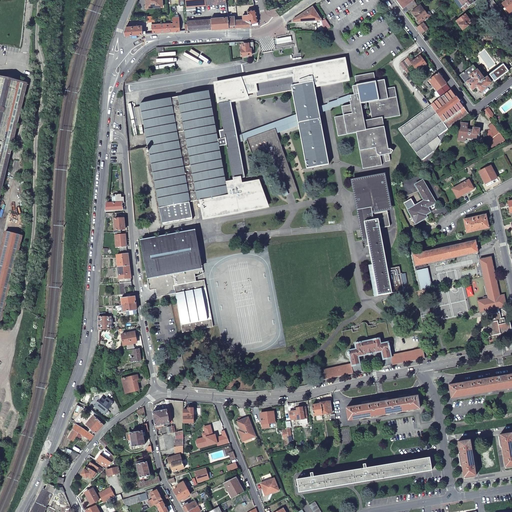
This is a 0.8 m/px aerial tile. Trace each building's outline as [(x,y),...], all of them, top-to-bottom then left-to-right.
[(406,7),(414,0),(405,0),(406,1),(400,6),(403,9),(406,7)] [(472,0),(457,0),(465,10),(474,3),(472,1),(472,0)] [(511,0),(506,0),(502,4),(509,13),(511,10),(511,0)] [(423,23),(427,20),(424,16),(426,14),(420,6),(412,12),(421,25),(423,23)] [(292,23),(322,21),(312,7),(291,21),(292,23)] [(250,24),(258,22),(255,8),(248,10),(248,13),(249,14),(250,20),(250,24)] [(494,17),(488,8),(484,11),(491,20),(494,17)] [(469,21),(465,15),(457,20),(456,21),(456,22),(462,30),(468,26),(467,26),(470,24),(469,22),(469,21)] [(212,29),(229,27),(228,22),(228,16),(211,17),(211,19),(212,29)] [(171,23),(170,23),(152,25),(152,33),(171,31),(179,31),(179,17),(172,18),(173,23),(171,24),(171,23)] [(456,21),(457,20),(455,17),(449,22),(451,25),(456,21)] [(331,27),(325,18),(322,21),(328,29),(331,27)] [(187,30),(212,29),(211,19),(187,20),(187,25),(187,30)] [(229,27),(251,26),(250,24),(250,20),(244,20),(244,19),(237,19),(237,21),(235,21),(228,22),(229,27)] [(73,21),(69,28),(74,30),(77,23),(73,21)] [(425,32),(428,29),(423,23),(421,25),(417,28),(423,36),(426,34),(425,32)] [(125,35),(146,33),(146,30),(144,30),(144,29),(142,29),(141,26),(126,27),(124,30),(125,35)] [(290,36),(275,39),(276,45),(291,42),(290,36)] [(254,49),(253,42),(248,43),(249,44),(240,45),(240,48),(241,48),(242,56),(252,55),(251,49),(253,49),(254,49)] [(411,63),(408,58),(399,64),(404,71),(413,65),(417,71),(426,64),(420,56),(411,63)] [(297,89),(314,85),(315,88),(316,87),(318,87),(343,83),(348,82),(344,61),(322,65),(314,67),(315,70),(306,73),(302,74),(301,71),(297,72),(298,75),(294,76),(297,89)] [(485,88),(491,83),(490,82),(488,80),(480,69),(477,71),(473,65),(460,75),(466,84),(467,83),(472,90),(477,86),(481,92),(485,89),(485,88)] [(503,65),(489,75),(491,77),(493,80),(494,82),(509,72),(503,65)] [(251,78),(241,79),(243,86),(246,93),(256,91),(256,86),(255,83),(294,76),(298,75),(297,72),(301,71),(302,74),(306,73),(315,70),(314,67),(305,68),(251,78)] [(340,117),(343,135),(357,133),(363,168),(366,168),(382,165),(380,156),(385,155),(386,161),(390,160),(389,154),(391,154),(392,151),(390,149),(388,150),(382,119),(400,115),(395,87),(386,89),(384,80),(376,82),(374,73),(355,77),(357,86),(353,87),(354,96),(351,96),(351,99),(351,101),(350,101),(350,106),(341,107),(343,116),(340,117)] [(444,92),(446,94),(451,90),(438,73),(428,80),(432,85),(431,86),(430,85),(428,86),(430,88),(433,87),(440,95),(444,92)] [(0,195),(27,83),(0,76),(0,195)] [(257,97),(293,90),(297,89),(294,76),(255,83),(256,86),(256,91),(257,97)] [(216,90),(219,104),(231,101),(247,98),(246,93),(243,86),(241,79),(215,84),(216,87),(216,90)] [(315,88),(314,85),(297,89),(293,90),(293,94),(297,115),(298,121),(299,125),(299,128),(307,168),(313,167),(329,164),(320,114),(319,111),(319,110),(315,88)] [(446,94),(430,105),(443,123),(464,107),(451,90),(446,94)] [(226,182),(225,176),(217,134),(216,128),(209,91),(178,97),(171,98),(140,104),(141,108),(134,109),(137,125),(144,124),(148,147),(146,148),(147,154),(149,154),(162,225),(192,219),(189,202),(195,200),(200,199),(228,195),(226,182)] [(345,99),(337,102),(320,109),(319,110),(320,114),(321,114),(330,110),(340,105),(350,101),(351,101),(351,99),(351,96),(345,99)] [(232,108),(231,101),(219,104),(222,118),(218,119),(219,127),(217,128),(216,128),(217,134),(224,132),(233,179),(235,179),(244,177),(238,143),(237,139),(237,137),(232,111),(232,108)] [(398,129),(425,165),(448,129),(443,123),(430,105),(424,109),(398,129)] [(464,107),(443,123),(448,129),(469,114),(464,107)] [(489,108),(483,112),(491,122),(495,120),(492,116),(494,114),(489,108)] [(239,136),(237,137),(237,139),(238,143),(241,142),(243,141),(246,140),(264,133),(275,129),(277,133),(299,125),(298,121),(297,115),(293,116),(239,136)] [(338,136),(343,135),(340,117),(334,118),(338,136)] [(465,138),(472,139),(472,142),(476,143),(477,143),(477,142),(478,142),(478,141),(479,141),(479,140),(480,136),(478,136),(479,129),(473,128),(473,131),(467,130),(468,124),(464,123),(461,125),(459,139),(460,141),(465,142),(465,138)] [(495,136),(500,134),(492,124),(489,127),(490,129),(495,136)] [(268,150),(282,187),(285,196),(286,195),(288,195),(293,193),(298,191),(291,172),(291,171),(290,169),(283,150),(283,149),(282,148),(278,137),(277,133),(276,131),(275,129),(264,133),(246,140),(250,150),(251,151),(251,152),(253,156),(268,150)] [(491,139),(495,136),(490,129),(486,132),(491,139)] [(504,139),(500,134),(495,136),(491,139),(488,141),(493,148),(504,139)] [(499,181),(491,166),(479,173),(487,186),(493,183),(496,181),(497,182),(499,181)] [(366,231),(380,228),(390,226),(387,211),(384,212),(380,191),(387,190),(384,174),(352,181),(354,194),(357,208),(358,214),(359,220),(363,237),(363,240),(367,239),(366,231)] [(236,181),(235,179),(233,179),(233,180),(226,182),(228,195),(200,199),(204,218),(267,206),(258,182),(237,185),(236,181)] [(414,183),(417,190),(423,199),(427,207),(435,202),(422,179),(414,183)] [(474,190),(468,182),(458,188),(453,191),(458,199),(463,196),(463,197),(474,190)] [(387,190),(380,191),(384,212),(387,211),(391,210),(389,203),(387,190)] [(114,195),(115,203),(120,202),(122,201),(122,202),(123,202),(123,196),(120,196),(119,193),(114,195)] [(151,209),(148,194),(141,195),(144,210),(151,209)] [(425,214),(430,211),(427,207),(423,199),(408,208),(416,222),(426,216),(425,214)] [(115,203),(106,203),(106,205),(105,212),(122,210),(122,202),(122,201),(120,202),(115,203)] [(0,326),(1,327),(22,235),(21,235),(25,215),(10,212),(0,252),(0,326)] [(490,229),(488,216),(472,219),(465,221),(468,233),(490,229)] [(114,219),(115,232),(120,232),(120,229),(124,228),(123,218),(114,219)] [(401,274),(400,266),(387,269),(382,243),(380,228),(366,231),(367,239),(370,254),(371,259),(372,265),(375,279),(378,295),(404,290),(403,284),(408,284),(406,273),(401,274)] [(119,247),(120,255),(126,254),(125,246),(124,234),(120,234),(120,232),(115,232),(116,247),(119,247)] [(174,291),(175,294),(176,297),(177,303),(182,332),(213,326),(204,280),(200,281),(196,281),(195,274),(199,273),(199,272),(203,271),(196,233),(150,241),(140,242),(148,287),(149,290),(152,289),(155,289),(157,297),(168,295),(171,291),(174,291)] [(478,248),(476,241),(417,254),(414,254),(416,265),(429,263),(465,255),(479,253),(478,248)] [(118,268),(129,266),(128,260),(128,257),(127,254),(126,254),(120,255),(116,256),(117,266),(116,266),(116,268),(118,268)] [(496,273),(492,258),(480,260),(484,276),(489,299),(479,301),(480,310),(481,312),(481,313),(494,310),(494,315),(491,315),(492,321),(493,320),(494,323),(491,323),(493,336),(500,335),(500,334),(511,332),(510,325),(510,323),(509,324),(505,324),(504,319),(501,320),(500,313),(499,314),(498,310),(498,309),(507,307),(505,296),(500,297),(497,279),(496,273)] [(375,279),(372,265),(370,265),(375,296),(377,295),(378,295),(375,279)] [(131,282),(129,266),(118,268),(119,284),(124,283),(131,282)] [(432,284),(429,269),(427,270),(427,268),(417,270),(421,288),(431,286),(430,285),(432,284)] [(119,303),(120,306),(136,303),(134,295),(131,295),(131,297),(129,297),(126,297),(126,296),(123,296),(123,299),(122,299),(122,303),(119,303)] [(130,314),(137,313),(136,303),(120,306),(120,309),(123,309),(123,312),(125,312),(126,313),(129,313),(129,312),(129,311),(130,314)] [(429,303),(419,305),(423,325),(433,323),(429,303)] [(98,317),(97,330),(110,329),(110,317),(98,317)] [(121,335),(123,345),(137,343),(134,332),(121,335)] [(319,370),(322,385),(352,376),(353,373),(362,371),(360,362),(360,363),(358,355),(381,350),(383,358),(382,358),(384,367),(425,358),(423,348),(414,350),(415,351),(398,354),(398,353),(391,355),(389,349),(390,349),(390,348),(391,348),(391,347),(392,346),(391,345),(391,344),(390,344),(389,343),(388,343),(388,342),(380,344),(379,338),(355,343),(356,349),(348,350),(348,352),(347,352),(347,353),(346,354),(346,355),(347,355),(347,356),(348,357),(349,357),(350,357),(351,363),(343,365),(343,366),(327,370),(327,369),(319,370)] [(141,360),(139,348),(133,349),(134,357),(131,358),(132,362),(141,360)] [(511,374),(503,376),(505,389),(511,388),(511,374)] [(127,377),(130,391),(138,390),(136,380),(138,380),(137,375),(127,377)] [(503,376),(475,381),(477,394),(505,389),(503,376)] [(475,381),(462,383),(464,396),(477,394),(475,381)] [(462,383),(449,385),(451,399),(464,396),(462,383)] [(417,396),(400,399),(402,411),(420,408),(417,396)] [(94,406),(104,414),(109,406),(104,402),(104,401),(100,398),(94,406)] [(400,399),(382,402),(384,415),(402,411),(400,399)] [(321,404),(323,415),(332,413),(330,401),(321,403),(321,404)] [(382,402),(363,405),(365,418),(384,415),(382,402)] [(314,416),(323,415),(321,404),(312,405),(314,416)] [(363,405),(346,408),(348,421),(365,418),(363,405)] [(144,407),(136,411),(139,415),(145,412),(144,407)] [(182,409),(183,423),(194,422),(193,408),(194,408),(194,407),(187,407),(187,409),(182,409)] [(307,419),(305,407),(296,408),(297,411),(289,412),(290,418),(294,417),(295,421),(303,420),(303,424),(307,423),(307,419)] [(167,409),(152,412),(155,426),(170,423),(167,409)] [(89,413),(92,416),(85,423),(94,433),(102,425),(95,418),(98,415),(93,410),(89,413)] [(259,414),(261,425),(275,423),(273,412),(259,414)] [(239,430),(243,441),(256,436),(249,417),(238,421),(241,429),(239,430)] [(93,434),(75,424),(67,437),(72,440),(76,432),(75,431),(75,430),(89,439),(93,434)] [(130,433),(131,440),(144,438),(142,431),(130,433)] [(176,454),(184,452),(184,449),(183,431),(175,432),(177,439),(176,439),(177,446),(175,447),(176,454)] [(511,466),(511,436),(511,433),(499,435),(505,468),(511,466)] [(102,438),(98,441),(104,447),(107,443),(102,438)] [(144,438),(131,440),(133,447),(145,445),(144,438)] [(476,476),(470,440),(458,442),(463,478),(476,476)] [(76,457),(77,458),(79,454),(68,450),(67,452),(70,454),(68,458),(74,461),(76,457)] [(99,462),(98,464),(103,467),(105,468),(115,458),(111,454),(108,458),(101,454),(97,460),(99,462)] [(167,458),(169,464),(172,464),(174,471),(184,468),(184,466),(180,454),(167,458)] [(137,471),(148,468),(146,461),(144,462),(143,457),(138,458),(139,463),(136,464),(137,471)] [(430,458),(407,461),(409,474),(432,470),(430,458)] [(407,461),(377,466),(379,479),(409,474),(407,461)] [(105,468),(103,467),(102,469),(91,462),(86,469),(84,468),(81,474),(87,478),(87,477),(91,479),(93,476),(94,477),(97,473),(96,473),(97,471),(100,473),(104,470),(105,468)] [(229,471),(238,468),(236,462),(227,466),(229,471)] [(119,473),(117,464),(111,466),(112,468),(106,470),(108,476),(119,473)] [(377,466),(354,470),(357,482),(379,479),(377,466)] [(150,475),(148,468),(137,471),(139,480),(146,478),(145,476),(150,475)] [(206,469),(195,472),(198,482),(209,479),(206,469)] [(100,473),(94,479),(98,483),(101,479),(102,480),(105,477),(104,476),(105,476),(104,470),(100,473)] [(354,470),(324,475),(326,487),(357,482),(354,470)] [(324,475),(298,479),(300,492),(326,487),(324,475)] [(160,481),(158,476),(150,478),(150,480),(145,481),(144,480),(137,482),(139,488),(160,481)] [(245,492),(237,476),(223,483),(227,490),(228,490),(232,499),(245,492)] [(277,490),(272,478),(260,483),(264,493),(272,490),(272,492),(277,490)] [(174,490),(176,495),(188,489),(183,481),(178,484),(176,486),(177,487),(174,490)] [(36,501),(45,506),(46,504),(51,493),(54,494),(64,491),(61,486),(56,487),(46,482),(36,501)] [(99,493),(104,501),(112,498),(115,496),(110,487),(99,493)] [(85,493),(92,504),(99,500),(93,488),(85,493)] [(176,495),(179,500),(184,498),(184,499),(188,497),(187,496),(191,495),(188,489),(176,495)] [(156,504),(162,500),(157,490),(149,494),(152,499),(147,501),(150,507),(156,504)] [(146,493),(139,495),(142,501),(148,499),(146,493)] [(139,495),(122,500),(126,507),(142,501),(139,495)] [(168,511),(162,500),(156,504),(159,511),(168,511)] [(30,511),(43,511),(47,507),(45,506),(36,501),(30,511)] [(184,511),(186,511),(198,506),(195,501),(188,505),(188,503),(183,506),(184,508),(183,508),(184,511)] [(321,511),(315,502),(309,506),(313,511),(321,511)]
